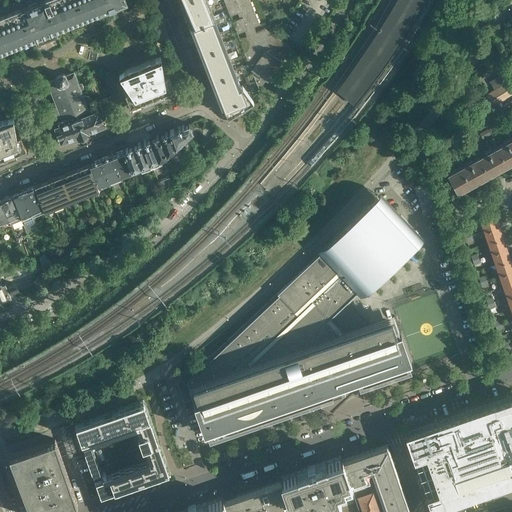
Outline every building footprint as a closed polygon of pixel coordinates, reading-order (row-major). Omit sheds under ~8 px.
[(56,30),(99,13),(99,14),(108,10),(118,7),(117,7),(126,3),(125,0),(43,0),(44,3),(37,5),(36,3),(28,6),(28,7),(21,9),(0,17),(0,52),(33,39),(33,40),(34,39),(34,40),(35,39),(37,44),(48,40),(56,37),(54,32),(55,31),(56,31),(56,30)] [(230,14),(224,0),(180,0),(186,14),(196,40),(219,100),(225,116),(229,115),(233,114),(235,112),(237,111),(239,110),(241,108),(243,107),(245,106),(253,100),(252,98),(259,89),(230,14)] [(290,46),(265,29),(256,32),(254,27),(259,25),(249,0),(224,0),(230,14),(259,89),(266,80),(281,60),(280,60),(290,46)] [(397,0),(380,29),(361,58),(339,90),(354,103),(379,73),(400,44),(422,8),(426,0),(397,0)] [(175,91),(169,75),(164,77),(163,75),(164,74),(161,59),(149,61),(151,64),(130,72),(129,68),(128,68),(119,76),(128,89),(129,89),(130,91),(125,93),(131,106),(141,102),(142,105),(164,96),(163,93),(173,89),(174,91),(175,91)] [(88,108),(86,105),(87,105),(90,101),(88,96),(83,95),(83,96),(81,90),(84,88),(82,83),(78,84),(76,78),(77,78),(74,72),(66,75),(63,74),(56,76),(55,79),(47,82),(50,89),(50,88),(57,106),(52,108),(56,117),(60,115),(62,120),(54,123),(55,127),(53,128),(55,133),(57,132),(61,142),(77,136),(78,139),(89,135),(88,132),(104,125),(98,110),(96,105),(88,108)] [(498,102),(511,93),(511,83),(510,80),(481,98),(493,117),(504,111),(498,102)] [(26,148),(21,135),(16,137),(16,134),(13,118),(2,121),(3,124),(0,125),(0,162),(17,155),(16,153),(26,148)] [(181,140),(193,130),(189,123),(169,131),(174,145),(176,144),(184,154),(189,149),(181,140)] [(174,145),(169,131),(160,135),(167,152),(174,145)] [(220,137),(214,132),(212,134),(217,140),(220,137)] [(167,152),(160,135),(151,138),(159,158),(160,157),(167,152)] [(159,158),(151,138),(142,142),(150,162),(159,158)] [(511,139),(511,140),(510,138),(502,142),(503,144),(498,147),(508,165),(509,165),(509,166),(511,164),(511,139)] [(150,162),(142,142),(124,149),(132,169),(150,162)] [(508,165),(498,147),(492,150),(491,148),(484,153),(485,155),(479,157),(489,175),(490,175),(491,176),(495,174),(495,172),(502,168),(503,169),(507,167),(506,166),(508,165)] [(132,169),(124,149),(112,153),(121,175),(132,170),(132,169)] [(123,180),(121,175),(112,153),(101,158),(110,180),(112,185),(123,180)] [(489,175),(479,157),(474,160),(473,158),(465,163),(466,165),(461,168),(471,186),(472,185),(473,186),(477,184),(476,183),(484,178),(485,179),(489,177),(488,176),(489,175)] [(110,180),(101,158),(89,163),(90,163),(98,184),(110,180)] [(98,184),(90,163),(89,163),(71,170),(81,195),(100,188),(98,184)] [(471,186),(461,168),(458,169),(457,167),(447,173),(456,188),(455,188),(457,192),(458,192),(460,192),(461,193),(465,190),(465,189),(471,186)] [(81,195),(71,170),(53,177),(53,178),(63,202),(81,195)] [(63,202),(53,178),(53,177),(34,185),(43,206),(44,210),(63,202)] [(426,182),(415,185),(423,210),(434,207),(426,182)] [(43,206),(34,185),(23,190),(32,211),(43,206)] [(39,228),(32,211),(23,190),(12,194),(28,232),(39,228)] [(28,232),(12,194),(1,199),(17,237),(28,232)] [(17,237),(1,199),(0,199),(0,228),(5,242),(17,237)] [(329,318),(346,303),(347,304),(411,244),(410,243),(415,238),(377,199),(215,352),(209,357),(197,365),(191,368),(184,371),(179,373),(181,376),(182,379),(177,381),(184,402),(196,397),(199,404),(202,403),(207,416),(205,417),(206,420),(207,420),(210,430),(212,434),(341,389),(345,388),(340,375),(355,369),(359,373),(362,382),(406,367),(405,363),(401,352),(402,352),(401,349),(399,350),(394,336),(398,335),(397,332),(393,322),(392,318),(345,334),(329,318)] [(499,226),(495,215),(480,220),(484,231),(499,226)] [(503,237),(499,226),(484,231),(488,242),(503,237)] [(507,248),(503,237),(488,242),(491,253),(507,248)] [(511,259),(507,248),(491,253),(495,264),(511,259)] [(511,270),(511,263),(511,259),(495,264),(499,275),(511,270)] [(32,274),(29,267),(1,278),(4,284),(32,274)] [(511,283),(511,270),(499,275),(503,286),(511,283)] [(38,288),(52,280),(53,279),(49,273),(34,282),(38,288)] [(511,295),(511,283),(503,286),(507,297),(511,295)] [(0,303),(11,299),(5,284),(2,286),(1,284),(0,284),(0,303)] [(19,291),(16,284),(9,287),(11,294),(19,291)] [(511,397),(405,434),(432,511),(448,511),(446,505),(511,481),(511,397)] [(144,400),(75,423),(81,440),(139,420),(143,433),(138,434),(142,446),(147,445),(153,461),(95,481),(100,495),(168,472),(144,400)] [(78,435),(75,429),(66,432),(68,438),(78,435)] [(52,511),(78,503),(63,463),(55,439),(9,455),(30,511),(52,511)] [(409,511),(387,444),(382,446),(343,459),(342,456),(340,456),(282,476),(281,477),(223,497),(179,511),(409,511)] [(101,449),(95,451),(99,461),(104,459),(101,449)]
